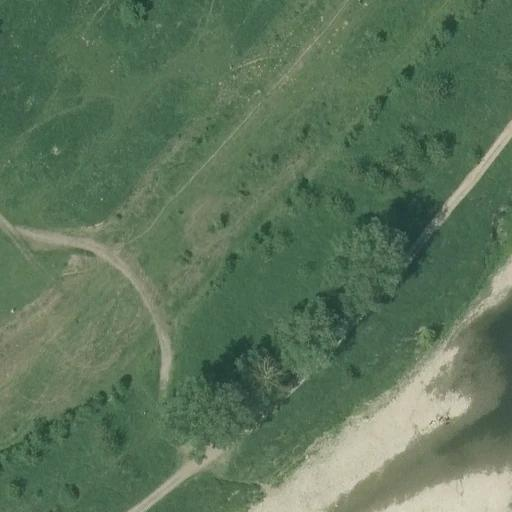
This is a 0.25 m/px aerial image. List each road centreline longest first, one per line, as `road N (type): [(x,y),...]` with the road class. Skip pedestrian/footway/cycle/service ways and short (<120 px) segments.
road 1 (track): [(511,136),(295,386),(133,511)]
road 2 (track): [(0,226),(13,240),(100,252),(134,279),(163,329),(157,412),(195,464)]
